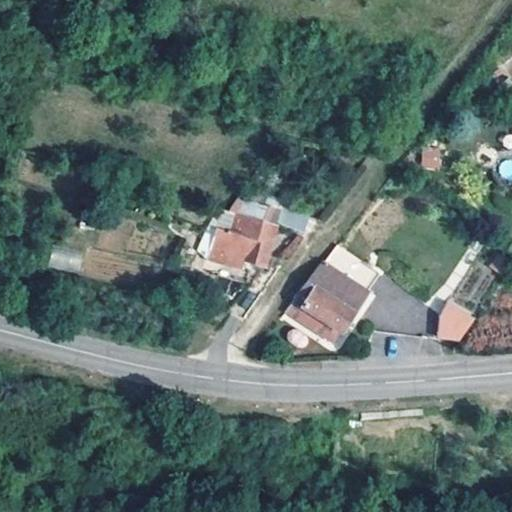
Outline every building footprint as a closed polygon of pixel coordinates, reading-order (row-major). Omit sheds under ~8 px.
[(422,161),(439,162),(440,145),(422,145),(422,161)] [(278,202),(273,217),(307,227),(317,213),(278,202)] [(296,244),(307,227),(273,217),(254,212),(248,235),(244,251),(261,256),(283,262),(296,244)] [(248,235),(228,229),(221,259),(257,269),(261,256),(244,251),(248,235)] [(203,239),(193,237),(189,250),(200,253),(203,239)] [(391,280),(337,245),(321,272),(294,318),(348,352),(391,280)] [(80,271),(81,250),(51,247),(49,268),(80,271)] [(199,267),(191,265),(185,282),(193,284),(199,267)] [(183,291),(195,294),(211,299),(214,288),(208,286),(213,270),(209,270),(199,267),(193,284),(185,282),(183,291)] [(465,332),(439,313),(430,326),(430,347),(451,353),(465,332)] [(303,349),(309,338),(292,327),(285,338),(303,349)]
